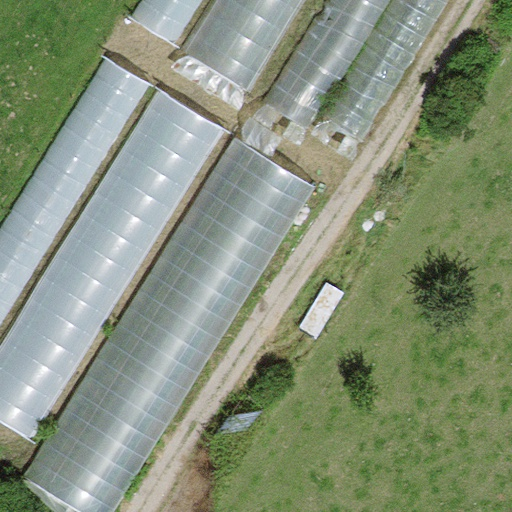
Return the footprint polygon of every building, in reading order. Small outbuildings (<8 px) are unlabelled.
[(146,0),(133,22),(168,44),(195,0),(146,0)] [(303,0),(212,0),(182,49),(247,90),(303,0)] [(333,0),(267,106),(297,125),(374,0),(333,0)] [(394,0),(320,119),(356,141),(445,0),(394,0)] [(116,49),(0,233),(0,312),(152,72),(116,49)] [(150,105),(0,342),(0,424),(28,442),(214,145),(150,105)] [(230,149),(22,479),(74,511),(98,511),(299,193),(230,149)]
